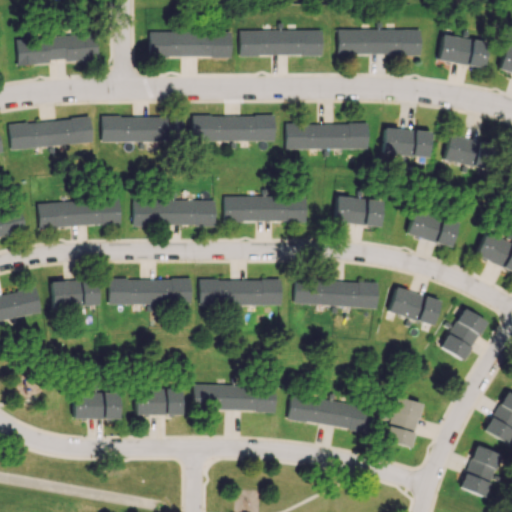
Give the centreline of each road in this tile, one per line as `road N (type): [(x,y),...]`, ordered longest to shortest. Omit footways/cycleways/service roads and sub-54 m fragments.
road 1 (residential): [(0,266),(52,257),(317,251),(428,269),(464,281),(511,313)]
road 2 (residential): [(0,101),(122,90),(390,92),(511,111)]
road 3 (residential): [(0,422),(40,444),(263,450),(427,485)]
road 4 (residential): [(419,511),(465,398),(511,328)]
